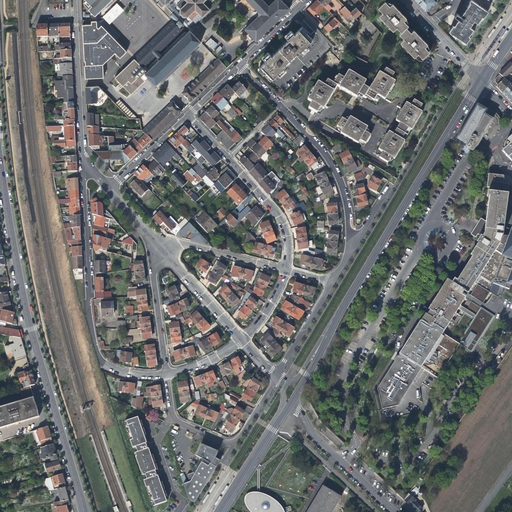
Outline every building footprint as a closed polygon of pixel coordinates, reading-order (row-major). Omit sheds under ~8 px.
[(85,0),(83,3),(88,9),(93,4),(91,2),(89,4),(86,0),(85,0)] [(86,0),(89,4),(91,2),(93,4),(88,9),(95,15),(110,0),(86,0)] [(173,0),(166,7),(167,8),(170,10),(173,7),(176,5),(176,6),(176,7),(176,8),(177,9),(178,9),(179,8),(179,13),(182,16),(186,16),(186,17),(186,18),(186,19),(187,19),(188,20),(189,20),(190,20),(187,22),(184,25),(188,29),(210,9),(206,5),(209,2),(210,2),(212,0),(173,0)] [(249,34),(255,41),(289,9),(280,0),(245,0),(259,14),(244,29),(249,34)] [(313,16),(323,6),(317,0),(315,0),(312,4),(307,9),(313,16)] [(326,3),(329,0),(317,0),(323,6),(328,11),(331,8),(326,3)] [(436,0),(413,0),(424,12),(436,0)] [(469,0),(459,15),(456,13),(455,15),(453,17),(456,19),(448,31),(463,47),(494,0),(469,0)] [(377,8),(382,13),(378,16),(385,24),(386,24),(390,27),(389,28),(392,31),(396,28),(397,29),(400,32),(398,34),(403,39),(399,43),(402,46),(403,45),(407,49),(406,49),(413,57),(417,54),(422,59),(429,52),(424,47),(427,44),(415,32),(413,29),(412,30),(408,26),(408,25),(404,20),(406,18),(404,16),(392,3),(389,6),(384,1),(377,8)] [(12,6),(12,2),(3,3),(4,13),(7,13),(7,15),(12,15),(12,13),(15,13),(15,6),(12,6)] [(117,4),(102,17),(104,19),(110,25),(124,11),(117,4)] [(347,18),(352,14),(350,13),(344,6),(339,10),(347,18)] [(187,22),(173,7),(170,10),(172,14),(184,25),(187,22)] [(164,10),(170,16),(172,14),(170,10),(167,8),(164,10)] [(355,8),(350,13),(352,14),(355,18),(360,13),(355,8)] [(135,59),(115,78),(120,84),(118,86),(121,89),(123,87),(131,95),(145,82),(144,81),(147,78),(155,87),(201,43),(190,32),(187,34),(185,32),(161,56),(159,53),(182,31),(180,29),(184,25),(172,14),(170,16),(173,20),(134,58),(135,59)] [(327,19),(321,24),(324,27),(334,17),(332,15),(327,19)] [(337,26),(340,23),(334,17),(324,27),(328,31),(335,25),(337,26)] [(91,25),(82,26),(84,62),(83,62),(83,64),(83,66),(84,66),(85,79),(103,78),(103,65),(115,54),(120,59),(127,52),(102,26),(101,21),(91,22),(91,25)] [(50,36),(59,36),(58,24),(52,25),(47,25),(47,36),(48,43),(51,43),(50,36)] [(65,24),(58,24),(59,36),(59,37),(70,37),(70,24),(65,24)] [(36,37),(47,36),(47,25),(44,25),(36,25),(36,37)] [(294,33),(291,30),(289,32),(285,36),(288,39),(285,42),(275,51),(271,55),(268,52),(262,58),(265,61),(258,68),(269,80),(276,73),(279,75),(284,70),(282,67),(299,51),(301,53),(307,47),(305,45),(312,39),(301,27),(294,33)] [(342,46),(346,47),(350,38),(347,36),(342,46)] [(205,44),(213,50),(218,44),(210,38),(205,44)] [(59,40),(59,45),(60,50),(71,50),(70,40),(59,40)] [(54,64),(59,63),(72,63),(71,50),(60,50),(60,55),(56,55),(56,57),(54,57),(54,59),(53,59),(54,64)] [(187,105),(227,68),(218,59),(181,94),(185,97),(187,99),(185,101),(185,103),(187,105)] [(57,76),(62,76),(72,75),(72,63),(59,63),(59,71),(57,71),(57,76)] [(511,72),(511,66),(510,64),(505,69),(499,75),(504,80),(507,77),(511,72)] [(307,107),(315,112),(319,106),(322,108),(332,91),(331,90),(334,84),(355,97),(357,92),(363,96),(364,93),(374,99),(377,95),(381,97),(383,98),(390,87),(393,82),(389,79),(393,73),(384,68),(381,74),(377,71),(367,88),(362,85),(364,80),(347,70),(342,77),(337,74),(332,83),(326,79),(322,85),(316,81),(311,90),(306,99),(310,101),(307,107)] [(54,81),(55,89),(73,88),(73,86),(72,75),(62,76),(62,80),(54,81)] [(495,83),(498,86),(504,81),(499,76),(496,80),(496,82),(495,83)] [(504,80),(504,81),(498,86),(496,88),(500,91),(502,94),(510,85),(511,83),(511,82),(507,77),(504,80)] [(235,86),(231,90),(235,93),(242,102),(244,100),(243,98),(240,96),(246,91),(245,90),(240,85),(238,83),(235,86)] [(86,97),(86,102),(97,102),(105,93),(102,90),(98,85),(85,86),(86,97)] [(226,102),(235,93),(231,90),(227,85),(223,89),(218,94),(226,102)] [(511,89),(511,87),(510,85),(502,94),(505,96),(511,89)] [(63,98),(63,102),(67,102),(74,102),(73,96),(73,88),(55,89),(55,90),(57,90),(57,98),(62,98),(63,98)] [(228,104),(226,102),(218,94),(215,96),(211,100),(220,111),(228,104)] [(403,141),(402,141),(409,129),(410,130),(421,112),(417,110),(421,104),(413,99),(409,105),(405,102),(401,109),(397,115),(394,120),(398,123),(395,128),(392,134),(387,132),(386,134),(377,149),(381,152),(378,156),(387,162),(390,157),(393,159),(403,141)] [(173,101),(142,131),(145,133),(152,140),(167,126),(182,111),(173,101)] [(64,112),(64,119),(74,119),(74,108),(74,102),(67,102),(68,112),(64,112)] [(501,115),(490,102),(478,104),(474,110),(476,111),(459,138),(468,143),(467,145),(467,146),(468,147),(468,148),(469,148),(470,148),(471,147),(474,142),(481,131),(484,135),(488,139),(500,128),(494,122),(501,115)] [(233,106),(231,108),(237,115),(239,116),(241,113),(237,109),(236,109),(233,106)] [(209,109),(205,113),(214,122),(220,116),(212,107),(209,109)] [(233,118),(237,115),(231,108),(227,111),(233,118)] [(98,114),(93,114),(86,113),(87,120),(87,126),(93,126),(98,127),(98,114)] [(216,124),(214,122),(205,113),(202,116),(199,119),(209,129),(216,124)] [(272,120),(278,126),(281,124),(282,123),(285,121),(278,114),(272,120)] [(346,121),(340,118),(335,126),(341,130),(339,133),(356,143),(358,140),(364,144),(369,135),(363,131),(366,127),(364,126),(348,117),(346,121)] [(267,125),(276,134),(278,136),(280,133),(276,129),(278,127),(271,120),(270,122),(267,125)] [(230,133),(221,124),(219,127),(222,130),(234,143),(238,139),(240,137),(234,130),(230,133)] [(48,142),(53,142),(76,140),(75,132),(75,126),(63,126),(64,138),(59,138),(59,136),(51,137),(51,140),(48,140),(48,142)] [(98,127),(93,126),(87,126),(87,130),(88,135),(99,136),(98,134),(100,134),(100,132),(98,132),(98,127)] [(179,131),(174,136),(181,144),(184,141),(182,139),(181,138),(187,132),(188,131),(184,126),(179,131)] [(267,139),(273,133),(266,126),(263,129),(261,132),(267,139)] [(293,137),(283,127),(281,129),(291,139),(293,137)] [(228,149),(234,143),(222,130),(215,136),(226,147),(228,149)] [(481,131),(474,142),(470,149),(473,151),(478,145),(484,135),(481,131)] [(134,138),(143,147),(148,143),(152,140),(145,133),(138,140),(136,137),(134,138)] [(90,146),(108,145),(108,136),(99,136),(88,135),(88,140),(88,146),(90,146)] [(180,144),(181,144),(174,136),(171,138),(168,141),(178,152),(180,151),(177,147),(180,144)] [(263,140),(258,144),(265,152),(273,145),(265,137),(263,140)] [(143,147),(134,138),(128,144),(130,145),(137,153),(140,151),(143,147)] [(180,144),(186,150),(191,144),(186,139),(180,144)] [(76,143),(76,140),(53,142),(54,148),(76,146),(76,143)] [(258,158),(265,152),(258,144),(257,145),(252,140),(250,141),(246,145),(252,152),(258,158)] [(210,149),(203,141),(201,142),(199,145),(195,141),(191,144),(186,150),(190,153),(195,149),(202,156),(206,152),(210,149)] [(163,146),(164,146),(163,148),(160,151),(169,160),(173,157),(177,162),(181,158),(166,143),(163,146)] [(124,144),(121,144),(121,145),(122,152),(123,159),(125,165),(131,159),(137,153),(130,145),(125,149),(124,144)] [(342,147),(337,144),(330,148),(334,153),(342,147)] [(114,145),(108,145),(90,146),(109,168),(109,160),(123,159),(122,152),(121,145),(114,145)] [(297,152),(303,160),(310,154),(307,151),(304,147),(297,152)] [(511,155),(508,152),(507,154),(506,152),(506,151),(505,151),(505,150),(505,149),(503,151),(511,160),(511,155)] [(156,161),(164,169),(166,172),(169,169),(165,164),(169,160),(160,151),(156,154),(155,155),(155,154),(152,157),(156,161)] [(202,156),(197,161),(201,165),(206,160),(213,168),(220,160),(213,152),(212,154),(209,156),(206,152),(202,156)] [(258,158),(252,152),(250,155),(249,156),(248,154),(245,157),(254,167),(257,165),(254,162),(258,158)] [(261,157),(264,160),(269,156),(266,152),(261,157)] [(339,155),(344,164),(351,160),(347,152),(343,154),(339,155)] [(309,167),(310,166),(316,162),(314,158),(310,154),(303,160),(309,167)] [(245,169),(248,173),(254,167),(245,157),(244,156),(241,159),(238,161),(245,169)] [(353,158),(351,160),(344,164),(346,169),(348,172),(360,166),(357,161),(355,162),(353,158)] [(154,178),(164,169),(156,161),(151,165),(146,169),(150,173),(153,177),(154,178)] [(77,166),(77,162),(67,163),(68,171),(77,171),(77,166)] [(257,165),(254,167),(248,173),(252,177),(258,184),(265,177),(267,175),(257,164),(257,165)] [(148,182),(153,177),(150,173),(146,169),(143,165),(140,168),(133,174),(137,178),(140,182),(140,181),(142,180),(144,178),(148,182)] [(196,165),(191,170),(197,175),(201,171),(201,170),(196,165)] [(223,175),(229,170),(226,167),(220,172),(223,175)] [(354,175),(355,179),(362,176),(365,171),(367,168),(365,167),(361,173),(354,175)] [(202,178),(208,184),(211,182),(218,175),(215,173),(216,172),(213,168),(202,178)] [(201,179),(200,179),(197,175),(191,170),(191,169),(188,172),(186,171),(183,174),(190,182),(192,181),(195,185),(201,179)] [(214,184),(221,192),(237,177),(234,174),(229,170),(214,184)] [(363,181),(365,177),(366,175),(367,173),(365,171),(362,176),(355,179),(356,182),(363,181)] [(181,188),(185,184),(180,178),(177,176),(175,173),(171,177),(181,188)] [(316,177),(319,186),(327,182),(325,178),(323,173),(316,177)] [(444,281),(442,284),(464,300),(465,298),(462,295),(463,293),(467,295),(468,294),(495,251),(503,257),(490,293),(496,297),(500,286),(509,290),(511,284),(511,229),(503,227),(508,195),(506,195),(507,194),(509,185),(502,185),(503,178),(489,176),(488,189),(492,189),(492,193),(487,193),(487,197),(489,197),(485,222),(481,219),(470,235),(475,238),(477,236),(480,237),(476,243),(478,244),(470,256),(472,258),(456,282),(454,280),(451,284),(447,281),(446,283),(444,281)] [(275,188),(265,177),(258,184),(262,189),(268,195),(275,188)] [(67,190),(68,190),(71,190),(78,189),(78,183),(78,178),(70,179),(66,179),(67,190)] [(149,190),(145,186),(144,185),(142,183),(140,181),(140,182),(137,178),(130,184),(136,191),(141,196),(149,190)] [(367,186),(375,191),(377,187),(380,182),(373,178),(367,186)] [(330,189),(327,182),(319,186),(323,194),(318,197),(320,201),(333,195),(330,189)] [(354,188),(356,197),(365,195),(367,195),(365,186),(362,187),(362,186),(361,183),(357,184),(358,187),(354,188)] [(227,193),(232,198),(242,190),(239,187),(236,184),(227,193)] [(245,193),(242,190),(232,198),(239,205),(242,202),(248,197),(245,193)] [(278,199),(282,204),(289,199),(291,197),(287,191),(284,193),(283,192),(276,197),(278,199)] [(251,194),(248,197),(242,202),(245,206),(254,197),(251,194)] [(366,205),(365,195),(356,197),(357,201),(355,201),(356,207),(361,206),(363,206),(363,205),(366,205)] [(68,202),(69,207),(79,207),(79,202),(79,198),(71,199),(68,199),(65,199),(64,199),(64,201),(64,203),(68,202)] [(91,206),(91,214),(96,215),(115,220),(107,211),(105,212),(107,214),(103,213),(102,208),(103,207),(96,199),(91,201),(91,206)] [(295,207),(289,199),(282,204),(284,207),(288,212),(292,209),(295,207)] [(327,205),(328,215),(336,214),(336,209),(335,204),(327,205)] [(231,214),(239,222),(252,210),(248,205),(238,214),(234,210),(231,214)] [(69,207),(69,212),(72,212),(73,216),(79,215),(79,210),(79,207),(69,207)] [(294,225),(297,224),(303,221),(303,220),(306,219),(300,207),(298,208),(293,211),(295,214),(290,216),(292,220),(294,225)] [(221,208),(215,214),(221,219),(227,214),(221,208)] [(258,214),(253,209),(245,217),(254,227),(263,216),(260,213),(258,214)] [(163,230),(165,228),(167,227),(168,228),(169,229),(175,236),(189,222),(184,218),(175,227),(159,212),(152,218),(155,222),(163,230)] [(216,225),(210,219),(205,213),(196,222),(207,233),(211,229),(216,225)] [(337,219),(336,214),(328,215),(328,225),(337,224),(337,219)] [(63,224),(64,228),(68,228),(74,228),(80,227),(80,221),(79,215),(73,216),(69,216),(68,216),(69,221),(71,221),(73,221),(73,223),(71,223),(63,224)] [(118,224),(115,220),(96,215),(95,219),(93,225),(97,226),(103,228),(104,221),(107,222),(114,224),(118,224)] [(229,215),(224,219),(227,221),(225,222),(229,226),(230,225),(231,226),(236,222),(232,218),(229,215)] [(200,234),(189,222),(175,236),(187,240),(200,243),(210,245),(200,234)] [(259,225),(263,234),(271,231),(269,226),(267,222),(259,225)] [(106,232),(110,233),(111,230),(105,228),(103,228),(97,226),(93,225),(92,225),(92,230),(93,235),(94,236),(104,238),(106,232)] [(226,226),(225,227),(222,230),(225,234),(230,230),(226,226)] [(70,237),(68,228),(64,228),(66,241),(81,240),(80,234),(80,227),(74,228),(74,237),(70,237)] [(296,234),(297,239),(306,238),(304,229),(296,230),(296,234)] [(272,235),(271,231),(263,234),(261,235),(262,238),(263,242),(266,241),(267,243),(275,240),(272,235)] [(254,239),(252,238),(252,237),(249,234),(248,232),(245,242),(253,244),(254,239)] [(329,232),(328,242),(336,243),(337,238),(338,233),(329,232)] [(111,240),(104,238),(94,236),(93,235),(93,241),(93,249),(106,252),(108,244),(110,244),(111,240)] [(132,240),(130,237),(121,243),(130,245),(132,246),(132,240)] [(302,252),(306,252),(309,251),(308,247),(312,247),(311,241),(306,241),(306,238),(297,239),(298,244),(298,249),(302,249),(302,252)] [(336,247),(336,243),(328,242),(327,245),(326,245),(325,248),(324,248),(324,251),(335,253),(336,247)] [(256,253),(263,255),(265,247),(256,244),(253,252),(256,253)] [(265,245),(265,247),(263,255),(262,259),(268,261),(269,257),(272,257),(273,251),(274,249),(274,247),(265,245)] [(70,257),(72,257),(82,256),(81,250),(81,247),(71,247),(71,250),(72,255),(69,255),(70,257)] [(300,264),(310,267),(312,259),(313,256),(314,253),(309,251),(306,252),(304,257),(302,256),(301,260),(300,264)] [(318,261),(320,255),(314,253),(313,256),(312,259),(310,267),(315,268),(319,269),(321,261),(318,261)] [(73,270),(82,269),(82,263),(82,256),(72,257),(73,270)] [(202,276),(205,278),(210,270),(212,267),(203,261),(201,260),(196,267),(204,273),(202,276)] [(94,265),(95,274),(104,274),(103,261),(94,262),(94,265)] [(133,264),(134,273),(143,272),(142,266),(141,262),(133,264)] [(217,266),(213,272),(220,276),(225,268),(221,266),(218,264),(217,266)] [(231,276),(240,278),(242,270),(237,269),(233,268),(231,276)] [(215,285),(220,276),(213,272),(210,270),(205,278),(209,281),(215,285)] [(247,272),(242,270),(240,278),(250,281),(252,273),(247,272)] [(143,276),(143,272),(134,273),(136,282),(144,281),(143,276)] [(258,272),(254,282),(257,284),(265,287),(269,279),(265,277),(262,275),(262,274),(258,272)] [(104,299),(103,278),(95,278),(95,284),(96,299),(104,299)] [(263,292),(265,287),(257,284),(256,286),(254,291),(253,293),(261,296),(263,292)] [(293,292),(302,295),(305,286),(295,284),(294,288),(293,292)] [(460,306),(464,300),(442,284),(439,288),(442,290),(428,311),(426,310),(423,315),(425,316),(379,389),(383,409),(397,404),(414,379),(417,380),(424,370),(438,378),(459,344),(458,344),(442,333),(458,309),(460,306)] [(314,289),(305,286),(302,295),(311,297),(313,293),(314,289)] [(136,287),(131,288),(128,288),(127,297),(136,296),(137,301),(145,300),(145,297),(144,291),(136,292),(136,287)] [(168,304),(174,301),(179,299),(176,292),(173,287),(166,291),(169,299),(168,300),(167,299),(162,301),(164,305),(165,304),(168,304)] [(222,296),(225,300),(232,294),(225,287),(219,292),(222,296)] [(238,301),(241,304),(243,297),(244,296),(246,292),(243,290),(241,289),(239,291),(235,297),(232,294),(225,300),(228,303),(232,307),(238,301)] [(241,304),(244,306),(251,311),(255,306),(257,304),(250,298),(252,295),(246,292),(244,296),(243,297),(241,304)] [(0,309),(12,313),(10,301),(9,301),(7,293),(0,294),(0,309)] [(281,310),(289,315),(294,307),(296,304),(297,301),(291,298),(290,297),(286,303),(285,303),(284,306),(281,310)] [(180,298),(179,299),(174,301),(180,312),(189,308),(186,302),(185,300),(182,302),(180,298)] [(146,305),(145,300),(137,301),(138,310),(147,310),(146,305)] [(180,312),(174,301),(168,304),(165,304),(169,311),(171,316),(175,315),(177,320),(180,318),(182,318),(181,315),(180,312)] [(308,307),(303,304),(300,303),(297,301),(296,304),(307,310),(308,307)] [(113,316),(112,302),(104,303),(101,303),(101,309),(102,316),(113,316)] [(245,319),(251,311),(244,306),(241,304),(236,310),(239,312),(238,314),(241,317),(245,319)] [(476,316),(460,306),(458,309),(474,319),(476,316)] [(302,312),(294,307),(289,315),(298,320),(301,314),(302,312)] [(13,320),(15,314),(12,313),(0,309),(0,334),(13,337),(15,338),(21,339),(19,331),(0,327),(0,311),(2,312),(0,321),(17,326),(16,321),(13,320)] [(474,319),(458,344),(459,344),(471,352),(493,317),(481,309),(476,316),(474,319)] [(193,321),(196,325),(202,319),(199,315),(196,312),(192,315),(190,313),(188,315),(187,315),(182,318),(184,321),(184,322),(186,325),(193,321)] [(140,319),(141,329),(149,328),(149,323),(148,318),(140,319)] [(169,329),(170,334),(179,333),(178,326),(178,324),(179,323),(179,324),(184,322),(184,321),(182,318),(180,318),(177,320),(176,320),(177,324),(169,325),(169,329)] [(271,326),(275,328),(280,331),(284,323),(276,318),(274,322),(271,326)] [(206,323),(202,319),(196,325),(202,332),(209,327),(206,323)] [(116,329),(125,329),(125,321),(116,321),(116,329)] [(292,329),(284,323),(280,331),(288,336),(291,331),(292,329)] [(150,334),(149,328),(141,329),(142,338),(151,337),(150,334)] [(209,337),(206,339),(211,346),(219,341),(217,337),(215,334),(213,332),(208,335),(209,337)] [(275,338),(277,336),(272,332),(269,335),(268,334),(265,336),(261,340),(268,347),(274,342),(275,338)] [(179,333),(170,334),(171,339),(172,343),(180,342),(179,333)] [(278,338),(277,336),(275,338),(274,342),(268,347),(274,355),(280,349),(279,347),(281,346),(283,343),(278,338)] [(11,345),(16,361),(27,357),(24,349),(21,339),(15,338),(13,337),(9,339),(10,343),(14,342),(14,344),(11,345)] [(200,342),(197,338),(195,339),(193,340),(196,346),(199,343),(203,351),(208,348),(211,346),(206,339),(200,342)] [(190,348),(182,350),(185,358),(191,356),(194,355),(192,347),(196,346),(193,340),(188,342),(190,348)] [(100,341),(97,341),(99,349),(101,350),(110,350),(110,347),(104,347),(103,341),(100,342),(100,341)] [(11,345),(5,347),(9,362),(16,361),(11,345)] [(145,347),(146,356),(155,355),(154,350),(153,346),(145,347)] [(175,361),(185,358),(182,350),(181,346),(172,348),(174,353),(173,353),(174,355),(175,361)] [(131,354),(121,352),(120,360),(120,361),(122,362),(129,363),(131,354)] [(156,365),(155,355),(146,356),(147,366),(152,365),(156,365)] [(237,358),(228,363),(232,370),(234,375),(240,372),(237,367),(241,366),(240,364),(239,362),(240,362),(238,358),(237,358)] [(224,375),(229,372),(232,371),(232,370),(228,363),(225,365),(220,368),(224,375)] [(23,384),(24,388),(30,386),(35,385),(32,374),(29,364),(27,365),(23,368),(25,373),(19,375),(19,377),(18,377),(17,379),(18,383),(20,383),(21,383),(22,385),(23,384)] [(238,378),(236,379),(238,382),(240,380),(244,376),(246,374),(244,371),(237,377),(238,378)] [(208,374),(202,376),(205,383),(207,387),(213,385),(212,382),(214,382),(213,380),(215,380),(212,372),(208,374)] [(197,387),(205,383),(202,376),(198,377),(194,379),(197,387)] [(242,385),(247,388),(255,392),(259,384),(255,381),(252,380),(251,381),(248,379),(242,385)] [(177,384),(179,393),(187,392),(187,389),(186,382),(181,383),(177,384)] [(119,383),(117,391),(132,393),(133,385),(124,383),(119,383)] [(151,392),(152,397),(160,396),(159,387),(155,387),(155,385),(150,385),(151,388),(145,389),(146,393),(151,392)] [(24,388),(22,389),(25,401),(0,408),(0,427),(39,416),(36,405),(30,386),(24,388)] [(252,397),(255,392),(247,388),(242,397),(250,401),(252,397)] [(229,391),(227,395),(237,401),(238,401),(239,402),(241,398),(229,391)] [(189,402),(188,395),(187,392),(179,393),(180,398),(180,403),(189,402)] [(235,405),(238,401),(237,401),(227,395),(224,394),(224,399),(235,405)] [(163,396),(160,396),(152,397),(153,407),(161,406),(161,403),(164,403),(163,396)] [(199,416),(204,418),(208,410),(206,410),(208,406),(200,403),(200,404),(199,407),(197,410),(195,414),(199,416)] [(209,408),(208,410),(204,418),(209,420),(213,422),(216,414),(214,413),(215,411),(209,408)] [(236,408),(231,416),(238,420),(240,417),(243,412),(236,408)] [(228,414),(225,419),(228,421),(226,424),(229,426),(231,427),(233,429),(238,420),(231,416),(228,414)] [(137,416),(123,421),(125,425),(124,425),(126,431),(127,431),(128,432),(127,432),(131,447),(135,446),(136,451),(133,452),(141,474),(144,473),(146,478),(143,479),(147,494),(148,493),(149,495),(148,495),(150,501),(151,501),(152,505),(165,500),(164,496),(166,495),(164,490),(162,491),(161,489),(163,488),(162,486),(158,474),(155,475),(154,472),(153,470),(157,469),(155,463),(153,464),(152,462),(154,461),(149,447),(145,448),(145,446),(144,442),(147,441),(144,431),(142,427),(141,427),(140,426),(142,425),(140,420),(138,421),(137,416)] [(42,446),(53,443),(50,433),(48,427),(37,430),(42,446)] [(200,459),(202,459),(204,456),(197,453),(201,445),(218,452),(218,451),(201,444),(196,455),(196,456),(200,459)] [(51,461),(52,461),(58,459),(54,449),(53,445),(40,448),(44,459),(50,457),(51,461)] [(193,472),(187,475),(190,481),(187,482),(183,484),(189,499),(194,503),(207,481),(217,466),(216,466),(219,461),(215,458),(216,457),(217,454),(218,452),(201,445),(197,453),(204,456),(202,459),(203,460),(194,474),(193,472)] [(60,466),(58,459),(52,461),(53,463),(47,465),(46,464),(45,464),(48,473),(61,470),(60,466)] [(46,491),(58,489),(65,488),(66,487),(64,481),(62,475),(54,477),(43,480),(46,491)] [(307,511),(331,511),(341,497),(323,486),(307,511)] [(416,486),(410,492),(414,496),(420,491),(416,486)] [(54,504),(69,502),(68,501),(67,494),(65,488),(58,489),(61,503),(54,504)] [(289,506),(283,507),(271,498),(262,494),(259,493),(253,492),(245,497),(247,507),(250,511),(286,511),(291,510),(289,506)] [(420,506),(408,494),(403,500),(415,511),(419,511),(422,509),(419,507),(420,506)]
